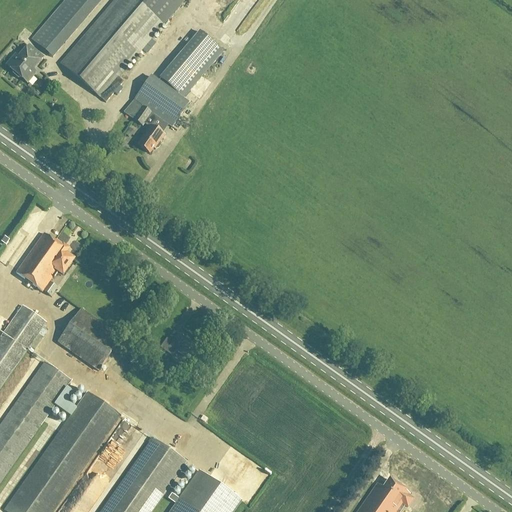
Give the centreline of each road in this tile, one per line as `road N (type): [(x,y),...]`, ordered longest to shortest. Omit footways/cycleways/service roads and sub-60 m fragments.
road 1 (primary): [(511,498),(0,134)]
road 2 (unclassified): [(497,511),(0,154)]
road 3 (unknown): [(60,195),(9,268),(9,289),(54,321),(52,352),(207,462)]
road 4 (unknown): [(72,185),(196,1)]
